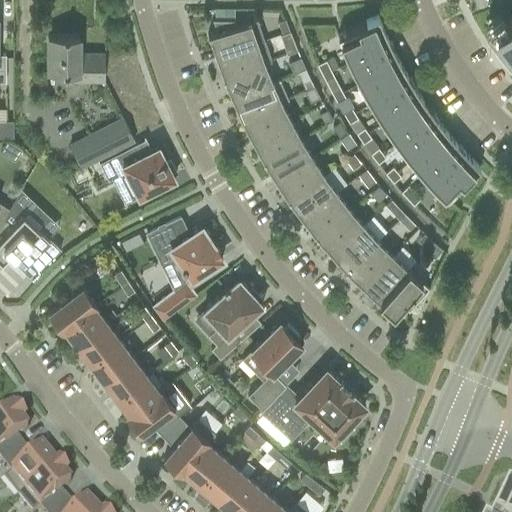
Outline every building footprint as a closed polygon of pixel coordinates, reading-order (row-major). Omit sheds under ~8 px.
[(511,15),(494,30),(497,33),(511,52),(511,15)] [(415,89),(410,80),(411,79),(411,78),(409,79),(404,70),(399,61),(394,52),(390,44),(392,43),(391,41),(389,42),(383,29),(378,16),(365,22),(366,23),(344,32),(344,31),(337,34),(338,35),(337,35),(340,43),(345,53),(349,62),(354,72),(360,83),(365,93),(371,103),(377,112),(384,122),(390,132),(397,141),(404,151),(412,160),(419,168),(426,177),(434,185),(446,198),(447,197),(448,198),(453,193),(452,192),(469,176),(470,177),(479,167),(469,157),(460,147),(461,146),(460,145),(459,146),(452,138),(446,131),(439,123),(433,115),(435,114),(434,113),(432,114),(426,105),(421,97),(415,89)] [(208,36),(215,57),(264,40),(257,19),(232,27),(230,20),(234,20),(234,19),(212,19),(212,20),(216,32),(210,34),(209,33),(207,34),(207,35),(208,36),(208,37),(208,36)] [(281,34),(289,31),(284,19),(277,22),(281,34)] [(279,35),(286,54),(297,50),(289,31),(279,35)] [(78,53),(78,35),(47,35),(47,72),(62,72),(62,80),(104,80),(104,53),(78,53)] [(223,79),(270,60),(264,40),(215,57),(222,77),(222,78),(223,79)] [(300,57),(288,63),(293,73),(297,72),(305,68),(300,57)] [(264,63),(271,61),(270,60),(223,79),(223,80),(232,100),(279,79),(279,78),(272,81),(264,63)] [(317,64),(319,70),(328,65),(325,60),(317,64)] [(331,71),(328,65),(319,70),(322,75),(331,71)] [(302,82),(310,79),(305,68),(297,72),(302,82)] [(333,76),(331,71),(322,75),(325,81),(333,76)] [(241,121),(287,98),(279,79),(232,100),(241,119),(240,119),(241,120),(241,121)] [(313,86),(303,91),(309,102),(319,97),(313,86)] [(333,97),(342,92),(339,87),(330,91),(333,97)] [(345,97),(342,92),(333,97),(336,102),(345,97)] [(281,102),(288,99),(287,98),(241,121),(241,122),(242,122),(252,141),(291,120),(281,102)] [(346,118),(354,113),(351,108),(343,113),(346,118)] [(331,119),(327,111),(320,114),(325,123),(332,120),(331,119)] [(357,118),(354,113),(346,118),(349,123),(357,118)] [(86,136),(97,158),(134,140),(122,117),(86,136)] [(0,119),(0,135),(12,136),(12,120),(0,119)] [(263,161),(301,138),(291,120),(252,141),(262,160),(262,161),(263,161)] [(346,132),(339,122),(332,127),(339,137),(346,132)] [(359,138),(367,133),(364,128),(356,133),(359,138)] [(346,149),(355,143),(348,133),(339,139),(346,149)] [(371,138),(367,133),(359,138),(363,143),(371,138)] [(275,180),(312,156),(301,138),(263,161),(263,162),(275,180)] [(165,161),(157,145),(131,159),(125,148),(98,162),(107,180),(125,171),(138,196),(174,178),(172,175),(176,173),(169,159),(165,161)] [(374,159),(381,153),(378,148),(370,154),(374,159)] [(385,157),(381,153),(374,159),(377,163),(385,157)] [(353,154),(345,160),(352,169),(360,163),(353,154)] [(287,199),(323,174),(312,156),(275,180),(287,198),(286,199),(287,199)] [(389,178),(396,171),(392,167),(385,173),(389,178)] [(367,187),(375,181),(366,169),(358,175),(367,187)] [(400,176),(396,171),(389,178),(393,182),(400,176)] [(301,218),(336,191),(323,174),(287,199),(288,200),(287,200),(288,201),(288,200),(301,218)] [(405,196),(412,189),(408,185),(401,192),(405,196)] [(416,194),(412,189),(405,196),(409,200),(416,194)] [(315,236),(349,208),(336,191),(301,218),(314,235),(315,236)] [(420,198),(416,194),(409,200),(413,205),(420,198)] [(398,219),(404,214),(391,199),(385,205),(398,219)] [(0,222),(9,208),(0,202),(0,222)] [(60,249),(39,229),(22,213),(13,223),(4,217),(10,208),(9,208),(0,222),(0,259),(1,261),(8,253),(31,274),(60,249)] [(330,253),(363,224),(349,208),(315,236),(316,237),(330,253)] [(404,214),(398,219),(409,230),(414,224),(404,214)] [(179,217),(147,233),(161,263),(176,256),(182,265),(181,266),(183,270),(184,269),(191,278),(222,258),(219,254),(221,253),(215,245),(214,246),(201,226),(188,235),(179,217)] [(345,270),(377,239),(363,224),(330,253),(345,269),(344,269),(345,270)] [(423,233),(417,240),(426,248),(432,241),(423,233)] [(362,286),(392,254),(377,239),(345,270),(346,271),(362,286)] [(426,248),(425,250),(435,258),(437,256),(442,249),(432,241),(426,248)] [(378,302),(408,269),(392,254),(362,286),(378,301),(377,301),(378,302)] [(113,274),(120,284),(127,280),(120,269),(113,274)] [(428,287),(409,270),(408,269),(378,302),(379,302),(379,303),(380,303),(392,313),(401,304),(408,310),(428,287)] [(251,288),(249,290),(239,278),(238,277),(237,278),(228,286),(226,285),(223,288),(224,289),(203,308),(202,309),(203,311),(203,310),(217,326),(207,335),(215,344),(210,348),(219,358),(240,339),(232,330),(261,305),(262,304),(259,301),(261,299),(251,288)] [(133,291),(127,280),(120,284),(127,295),(133,291)] [(152,306),(162,319),(194,294),(184,281),(152,306)] [(61,329),(95,304),(81,286),(48,311),(61,329)] [(94,306),(95,304),(61,329),(62,330),(63,329),(75,344),(75,345),(75,346),(107,322),(94,306)] [(137,311),(145,321),(151,316),(143,306),(137,311)] [(158,326),(151,316),(145,321),(152,331),(158,326)] [(247,395),(261,409),(285,384),(272,372),(301,343),(296,338),(299,335),(287,323),(284,326),(279,321),(249,350),(262,363),(257,368),(265,377),(247,395)] [(89,363),(120,339),(107,322),(75,346),(76,346),(76,347),(76,346),(89,363)] [(102,380),(133,357),(120,339),(89,363),(101,379),(101,380),(102,380)] [(163,345),(171,355),(177,350),(169,340),(163,345)] [(196,361),(187,352),(181,357),(190,366),(196,361)] [(115,397),(146,374),(133,357),(102,380),(102,381),(103,381),(115,397)] [(348,422),(355,414),(364,405),(349,390),(350,390),(349,389),(341,382),(342,382),(341,381),(340,382),(325,368),(298,397),(285,384),(261,409),(260,411),(289,438),(309,417),(332,439),(335,436),(339,440),(353,426),(348,422)] [(160,389),(158,390),(146,374),(115,397),(127,414),(126,415),(127,416),(160,390),(160,389)] [(160,390),(127,416),(140,433),(151,425),(162,436),(181,418),(178,415),(190,406),(171,382),(160,390)] [(237,405),(231,411),(240,420),(246,414),(237,405)] [(11,409),(1,416),(0,414),(0,462),(1,464),(23,448),(16,438),(26,431),(21,423),(24,421),(16,409),(13,411),(11,409)] [(196,418),(189,426),(181,418),(162,436),(172,446),(163,457),(180,472),(213,432),(196,418)] [(248,425),(243,431),(252,439),(257,434),(248,425)] [(207,442),(214,433),(213,432),(180,472),(181,472),(182,471),(197,484),(222,455),(207,442)] [(275,459),(280,453),(271,445),(266,451),(275,459)] [(40,449),(31,457),(23,448),(1,464),(10,474),(2,481),(17,498),(58,464),(57,463),(54,466),(40,449)] [(280,453),(275,459),(285,468),(290,462),(280,453)] [(214,499),(239,469),(222,455),(197,484),(213,498),(214,499)] [(63,477),(66,474),(58,464),(17,498),(28,511),(35,511),(39,509),(40,511),(55,511),(67,501),(59,492),(69,484),(63,477)] [(229,511),(230,511),(255,483),(239,469),(214,499),(215,500),(215,499),(229,511)] [(309,486),(314,480),(304,473),(299,479),(309,486)] [(319,494),(324,488),(314,480),(309,486),(319,494)] [(259,511),(272,497),(255,483),(230,511),(259,511)] [(511,511),(511,487),(498,511),(511,511)] [(295,502),(288,510),(272,497),(259,511),(287,511),(296,502),(295,502)] [(94,511),(85,501),(76,510),(67,501),(55,511),(94,511)] [(307,511),(296,502),(287,511),(307,511)]
